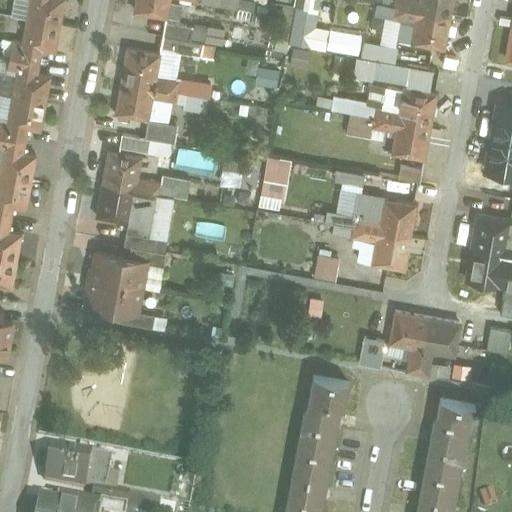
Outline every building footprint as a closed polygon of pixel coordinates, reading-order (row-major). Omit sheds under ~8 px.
[(31,0),(28,17),(60,23),(63,0),(31,0)] [(136,0),(135,10),(175,18),(178,2),(169,1),(169,0),(136,0)] [(291,0),(285,42),(321,47),(324,26),(311,24),(314,0),(291,0)] [(453,0),(395,0),(395,5),(450,15),(453,0)] [(395,5),(382,2),(380,13),(393,15),(395,5)] [(450,15),(395,5),(393,15),(416,19),(412,40),(445,46),(450,15)] [(60,23),(28,17),(24,41),(13,39),(10,54),(40,59),(42,47),(55,50),(60,23)] [(193,26),(166,21),(163,35),(191,40),(193,26)] [(191,40),(163,35),(161,47),(202,55),(204,42),(191,40)] [(398,46),(368,40),(365,56),(377,59),(395,62),(398,46)] [(160,53),(127,48),(122,79),(181,90),(183,79),(156,74),(160,53)] [(40,59),(10,54),(8,70),(18,71),(14,95),(46,101),(50,75),(37,73),(40,59)] [(395,62),(377,59),(374,74),(406,80),(409,64),(395,62)] [(181,90),(122,79),(116,113),(149,118),(153,97),(164,99),(184,103),(184,102),(186,92),(186,91),(181,90)] [(211,84),(189,80),(187,92),(209,96),(211,84)] [(388,86),(375,83),(371,100),(377,101),(376,104),(385,105),(388,86)] [(436,93),(405,87),(404,89),(388,86),(385,105),(376,104),(374,115),(430,125),(436,93)] [(187,92),(186,92),(184,102),(189,103),(188,109),(206,112),(209,96),(187,92)] [(13,95),(9,119),(0,117),(0,133),(25,138),(28,126),(40,129),(46,101),(14,95),(13,95)] [(376,104),(335,96),(333,108),(361,113),(374,115),(376,104)] [(184,103),(164,99),(160,119),(182,123),(184,108),(188,109),(189,103),(184,102),(184,103)] [(511,105),(499,103),(493,136),(511,139),(511,105)] [(374,115),(361,113),(358,132),(371,134),(372,125),(374,115)] [(430,125),(374,115),(372,125),(397,129),(393,151),(425,157),(430,125)] [(25,138),(0,133),(0,174),(31,180),(36,154),(23,152),(25,138)] [(150,138),(123,133),(121,145),(148,150),(150,138)] [(511,139),(493,136),(492,136),(487,169),(511,173),(511,139)] [(141,155),(110,150),(104,182),(157,192),(160,192),(162,181),(137,177),(141,155)] [(261,158),(248,156),(242,185),(255,187),(261,158)] [(423,168),(401,165),(399,176),(421,180),(423,168)] [(382,176),(355,171),(353,182),(380,186),(382,176)] [(190,178),(163,173),(162,181),(160,192),(186,197),(190,178)] [(31,180),(0,174),(0,215),(11,217),(13,205),(26,208),(31,180)] [(104,182),(103,182),(97,215),(129,220),(127,230),(150,235),(150,234),(157,192),(104,182)] [(416,203),(385,197),(381,219),(356,215),(354,225),(410,235),(416,203)] [(358,204),(339,200),(337,211),(356,215),(358,204)] [(511,220),(479,214),(473,246),(511,253),(511,242),(507,241),(511,220)] [(0,215),(0,255),(17,259),(22,233),(9,231),(11,217),(0,215)] [(331,225),(321,225),(320,244),(330,245),(331,225)] [(410,235),(354,225),(352,236),(377,240),(373,261),(405,267),(410,235)] [(150,235),(127,230),(125,243),(131,245),(155,249),(158,235),(150,234),(150,235)] [(155,249),(131,245),(129,256),(146,260),(164,264),(167,251),(155,249)] [(511,253),(473,246),(468,278),(500,284),(504,263),(511,264),(511,253)] [(129,256),(97,250),(93,276),(142,285),(146,260),(129,256)] [(308,274),(330,278),(335,255),(313,251),(308,274)] [(17,259),(0,255),(0,282),(12,285),(17,259)] [(142,285),(93,276),(88,302),(120,308),(137,311),(137,310),(142,285)] [(3,309),(0,308),(0,335),(10,338),(13,321),(1,319),(3,309)] [(137,311),(120,308),(118,319),(153,326),(155,313),(137,310),(137,311)] [(428,315),(397,310),(391,341),(412,345),(407,370),(418,372),(428,315)] [(460,322),(428,315),(418,372),(428,373),(433,349),(453,353),(460,322)] [(490,327),(487,348),(506,351),(510,330),(490,327)] [(10,338),(0,335),(0,352),(7,354),(10,338)] [(385,340),(364,336),(359,362),(380,366),(385,340)] [(474,366),(461,364),(462,360),(453,358),(449,376),(471,380),(474,366)] [(349,381),(313,374),(299,451),(334,458),(349,381)] [(455,511),(475,404),(440,398),(418,511),(455,511)] [(91,455),(50,447),(44,480),(85,488),(91,455)] [(324,511),(334,458),(299,451),(288,511),(324,511)] [(111,459),(91,455),(85,488),(93,490),(105,492),(105,490),(111,459)] [(158,511),(161,500),(105,490),(105,492),(93,490),(90,505),(126,511),(158,511)] [(90,505),(41,496),(38,511),(126,511),(90,505)]
